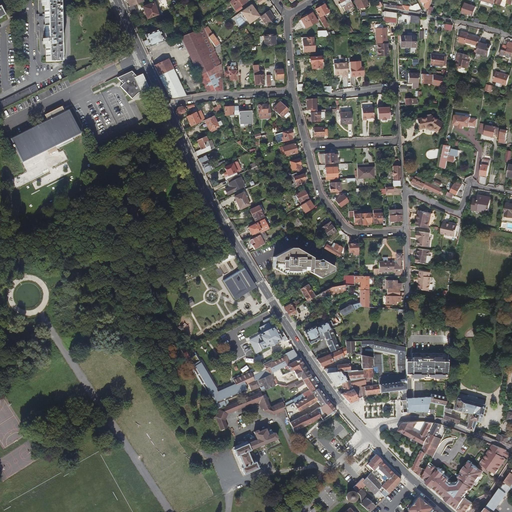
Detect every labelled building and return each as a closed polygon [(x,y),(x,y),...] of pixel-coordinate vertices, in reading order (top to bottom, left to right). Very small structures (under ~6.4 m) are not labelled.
[(58,0),(41,0),(42,6),(45,6),(45,38),(42,38),(43,44),(46,44),(46,61),(61,61),(58,0)] [(241,6),(248,1),(246,0),(231,0),(229,2),(235,10),(241,6)] [(353,7),(348,0),(337,0),(342,8),(340,9),(343,13),(353,7)] [(369,6),(365,0),(355,0),(353,2),(357,9),(365,9),(364,8),(369,6)] [(157,14),(153,2),(143,6),(147,18),(157,14)] [(473,15),(474,10),(467,7),(468,5),(464,3),(461,12),(465,14),(466,13),(473,15)] [(136,10),(135,9),(137,8),(136,4),(127,7),(130,13),(136,10)] [(255,14),(257,13),(251,5),(241,12),(249,24),(258,18),(255,14)] [(324,5),(315,10),(318,15),(317,16),(317,17),(324,29),(327,27),(322,18),(321,18),(320,17),(328,12),(324,5)] [(265,25),(274,19),(269,11),(260,17),(265,25)] [(396,23),(396,13),(384,11),(383,16),(382,22),(396,23)] [(238,27),(245,23),(240,13),(232,17),(238,27)] [(306,28),(317,22),(312,13),(301,19),(306,28)] [(419,24),(419,17),(410,16),(410,23),(419,24)] [(167,40),(163,29),(159,30),(158,29),(154,31),(153,30),(149,31),(149,33),(145,35),(141,26),(137,28),(145,47),(149,45),(150,47),(164,42),(163,41),(167,40)] [(221,64),(213,49),(207,35),(203,28),(181,38),(207,92),(211,91),(223,91),(221,64)] [(388,56),(387,44),(386,44),(386,34),(387,34),(386,28),(383,28),(375,28),(376,44),(377,44),(377,57),(388,56)] [(480,43),(481,39),(468,35),(469,34),(461,32),(459,42),(466,44),(466,43),(479,46),(480,43)] [(219,44),(212,34),(208,37),(215,47),(219,44)] [(275,45),(275,35),(264,35),(264,36),(260,37),(261,46),(264,45),(264,46),(268,46),(275,45)] [(415,48),(415,37),(400,37),(400,48),(415,48)] [(315,52),(314,41),(303,42),(303,53),(315,52)] [(511,57),(511,42),(510,42),(508,46),(505,45),(501,56),(504,57),(505,55),(511,57)] [(488,56),(492,46),(480,43),(479,46),(477,53),(481,54),(488,56)] [(468,69),(470,61),(469,61),(470,56),(459,53),(457,58),(459,59),(458,62),(456,67),(462,69),(462,67),(468,69)] [(444,66),(446,56),(440,56),(440,55),(431,54),(430,66),(442,67),(442,66),(444,66)] [(253,64),(252,57),(243,57),(243,65),(253,64)] [(322,69),(321,58),(310,58),(310,65),(311,65),(311,70),(322,69)] [(185,96),(168,59),(154,65),(168,97),(174,98),(185,96)] [(334,60),(335,75),(342,74),(342,77),(348,77),(347,59),(334,60)] [(351,77),(361,76),(360,65),(358,66),(357,63),(356,62),(349,63),(350,66),(351,77)] [(236,80),(236,66),(235,67),(229,67),(228,67),(228,71),(224,71),(224,76),(229,76),(229,80),(236,80)] [(148,88),(142,73),(136,76),(133,69),(116,77),(122,83),(119,86),(132,99),(136,94),(137,92),(139,91),(140,91),(141,92),(148,88)] [(282,78),(281,69),(273,70),(275,79),(282,78)] [(507,86),(509,76),(496,72),(493,82),(496,83),(495,86),(500,87),(501,84),(507,86)] [(418,83),(418,74),(408,73),(408,83),(412,83),(418,83)] [(264,85),(263,75),(256,76),(254,76),(255,85),(264,85)] [(433,84),(433,75),(421,75),(421,84),(433,84)] [(34,84),(0,101),(0,109),(37,91),(34,84)] [(316,109),(316,99),(306,100),(307,109),(310,109),(316,109)] [(281,117),(287,110),(279,102),(272,109),(281,117)] [(270,106),(267,106),(267,104),(257,105),(258,114),(259,114),(259,119),(271,118),(270,106)] [(14,146),(22,163),(47,151),(47,152),(55,148),(56,148),(72,140),(71,139),(80,134),(68,110),(64,112),(61,106),(44,114),(47,120),(10,138),(13,144),(11,145),(13,147),(14,146)] [(239,113),(238,106),(224,107),(225,116),(239,115),(239,113)] [(184,112),(182,107),(177,107),(175,111),(176,112),(177,115),(184,112)] [(389,118),(389,107),(377,108),(378,119),(381,119),(381,120),(386,120),(386,119),(389,118)] [(373,114),(373,108),(361,108),(362,120),(366,120),(366,119),(373,118),(373,114)] [(324,118),(324,112),(336,112),(336,109),(331,109),(316,110),(316,109),(310,109),(311,117),(311,121),(311,122),(320,121),(320,118),(324,118)] [(204,120),(200,112),(196,114),(195,113),(186,117),(191,126),(202,121),(204,120)] [(252,123),(251,112),(239,113),(239,115),(239,124),(252,123)] [(352,123),(351,113),(339,113),(339,122),(340,122),(341,124),(352,123)] [(476,128),(477,120),(472,119),(472,118),(471,117),(469,115),(466,115),(465,116),(455,115),(453,125),(459,126),(459,128),(464,129),(464,127),(469,128),(470,127),(476,128)] [(224,124),(222,120),(217,123),(213,116),(204,120),(202,121),(205,128),(207,127),(209,132),(210,131),(211,133),(217,130),(216,128),(224,124)] [(442,124),(432,117),(417,120),(418,129),(426,127),(426,128),(427,129),(428,130),(429,130),(430,130),(431,130),(432,129),(437,132),(442,124)] [(144,121),(92,147),(95,153),(133,134),(136,139),(149,132),(144,121)] [(497,137),(499,127),(480,124),(479,134),(494,137),(494,136),(497,137)] [(327,136),(327,130),(323,130),(323,128),(314,128),(314,137),(327,136)] [(505,143),(508,130),(502,129),(499,142),(505,143)] [(292,139),(291,136),(293,136),(291,130),(280,133),(282,138),(279,138),(281,143),(292,140),(292,139)] [(215,148),(213,144),(210,146),(208,141),(206,136),(197,141),(201,150),(195,152),(197,156),(215,148)] [(454,157),(454,156),(458,157),(459,150),(452,149),(451,152),(449,152),(451,146),(447,145),(448,142),(446,142),(441,166),(446,169),(447,161),(454,162),(455,159),(455,158),(454,157)] [(492,148),(493,144),(485,143),(484,152),(486,153),(487,147),(492,148)] [(297,153),(295,144),(283,147),(285,157),(297,153)] [(336,159),(336,153),(319,154),(322,164),(339,163),(339,159),(336,159)] [(213,166),(210,160),(215,157),(214,155),(209,157),(208,154),(198,159),(205,174),(228,163),(227,160),(213,166)] [(302,171),(299,159),(289,162),(292,171),(296,170),(297,173),(302,171)] [(488,176),(490,161),(483,159),(480,175),(488,176)] [(400,185),(399,160),(394,160),(395,167),(390,168),(391,182),(394,182),(394,186),(401,186),(400,185)] [(238,176),(236,172),(240,170),(236,162),(224,168),(226,173),(228,176),(224,178),(225,182),(226,181),(238,176)] [(335,177),(334,168),(331,168),(331,167),(322,168),(322,171),(326,171),(326,180),(337,179),(337,177),(335,177)] [(373,178),(373,167),(357,168),(358,179),(373,178)] [(304,183),(303,180),(305,180),(303,175),(297,176),(296,173),(293,174),(288,176),(293,188),(300,185),(300,184),(304,183)] [(244,188),(238,176),(226,181),(230,188),(224,191),(226,196),(244,188)] [(437,187),(415,176),(414,179),(413,178),(411,183),(422,189),(423,187),(433,191),(437,187)] [(462,185),(455,182),(450,192),(459,196),(461,192),(459,191),(462,185)] [(339,192),(339,188),(341,188),(341,184),(331,184),(331,188),(330,188),(330,192),(334,192),(334,195),(339,194),(339,192)] [(308,198),(304,191),(295,195),(301,206),(307,202),(305,199),(308,198)] [(250,205),(245,193),(235,197),(237,201),(238,201),(241,209),(250,205)] [(348,201),(344,197),(346,196),(344,194),(336,201),(341,207),(348,201)] [(488,213),(491,198),(479,196),(479,199),(478,203),(474,202),(472,210),(488,213)] [(313,207),(309,200),(307,202),(301,206),(301,207),(305,213),(313,207)] [(259,207),(250,211),(255,221),(264,217),(262,214),(266,213),(262,205),(259,207)] [(381,223),(380,210),(372,210),(373,223),(381,223)] [(390,222),(393,222),(393,223),(398,222),(402,222),(401,210),(389,210),(390,222)] [(362,224),(361,214),(357,214),(357,211),(349,211),(350,218),(353,218),(354,222),(357,221),(357,224),(362,224)] [(429,228),(432,213),(428,212),(425,211),(421,211),(420,218),(418,218),(416,225),(429,228)] [(371,222),(370,213),(361,214),(362,224),(362,225),(367,224),(367,222),(371,222)] [(293,227),(300,221),(298,218),(290,224),(292,226),(293,227)] [(268,230),(264,220),(248,228),(251,235),(254,234),(255,236),(265,231),(266,231),(268,230)] [(296,230),(303,225),(300,221),(293,227),(296,230)] [(456,232),(457,225),(448,223),(448,222),(444,221),(442,231),(442,233),(455,236),(456,232)] [(335,231),(330,225),(332,224),(330,222),(321,228),(328,237),(335,231)] [(429,239),(430,233),(418,231),(417,238),(419,238),(417,245),(430,247),(431,239),(429,239)] [(249,241),(254,250),(264,244),(263,241),(268,238),(265,232),(259,235),(249,241)] [(336,244),(333,249),(330,247),(326,244),(326,246),(323,249),(338,258),(341,254),(339,252),(342,248),(336,244)] [(357,252),(357,244),(348,244),(349,252),(354,252),(357,252)] [(334,271),(334,266),(330,264),(326,264),(326,262),(319,262),(319,260),(312,260),(312,258),(308,258),(308,255),(304,255),(304,253),(299,253),(299,250),(295,250),(295,248),(290,248),(290,250),(286,250),(286,252),(282,252),(282,255),(277,255),(277,257),(273,257),(273,268),(277,268),(277,271),(281,271),(281,273),(299,273),(299,272),(303,272),(303,271),(311,271),(315,271),(315,273),(315,275),(325,275),(325,273),(329,273),(329,271),(333,271),(334,271)] [(430,256),(431,250),(419,248),(419,252),(418,256),(417,255),(416,261),(426,263),(427,255),(430,256)] [(234,258),(233,257),(235,255),(233,252),(220,258),(222,263),(234,258)] [(400,273),(399,261),(403,261),(402,256),(401,256),(401,254),(396,254),(396,259),(397,259),(397,264),(393,264),(393,262),(379,262),(379,269),(374,269),(375,276),(382,276),(381,271),(395,271),(395,275),(399,275),(399,273),(400,273)] [(255,287),(243,268),(224,281),(235,299),(255,287)] [(429,286),(430,277),(429,277),(430,272),(419,271),(418,280),(419,280),(419,282),(418,285),(429,286)] [(368,307),(368,276),(359,276),(355,276),(355,281),(355,282),(360,282),(362,282),(362,286),(360,286),(360,300),(351,305),(350,305),(340,311),(339,312),(340,318),(360,307),(368,307)] [(400,289),(400,284),(395,284),(395,283),(395,280),(384,280),(385,289),(386,289),(386,292),(397,292),(397,289),(398,289),(400,289)] [(310,292),(307,285),(299,289),(305,301),(313,297),(310,292)] [(343,293),(343,286),(330,288),(329,289),(322,293),(324,298),(332,295),(333,295),(343,293)] [(400,300),(400,296),(398,296),(397,296),(397,292),(386,292),(386,296),(385,296),(385,305),(395,305),(395,302),(395,300),(400,300)] [(290,304),(283,308),(289,317),(295,313),(292,308),(296,306),(294,302),(290,304)] [(317,336),(331,329),(333,328),(342,324),(340,321),(334,324),(332,320),(319,327),(318,326),(315,327),(315,326),(304,331),(311,345),(319,341),(317,336)] [(262,333),(257,335),(261,342),(257,344),(260,350),(269,346),(269,347),(278,342),(282,340),(275,326),(271,329),(268,323),(259,328),(262,333)] [(340,344),(333,328),(331,329),(338,345),(340,344)] [(338,345),(331,329),(317,336),(319,341),(319,342),(324,340),(324,339),(325,338),(330,352),(339,348),(338,345)] [(405,390),(405,380),(405,376),(405,362),(405,359),(406,348),(373,341),(363,341),(363,343),(362,348),(372,347),(398,353),(400,353),(400,356),(398,356),(398,367),(399,376),(382,378),(381,355),(375,355),(375,358),(375,369),(372,369),(372,373),(378,373),(379,385),(379,393),(405,390)] [(355,343),(356,342),(345,342),(346,347),(346,353),(349,353),(355,353),(355,352),(355,343)] [(333,362),(344,357),(343,355),(341,349),(330,354),(333,362)] [(333,362),(330,354),(316,360),(322,367),(333,362)] [(372,369),(372,358),(361,355),(361,371),(363,371),(363,369),(372,369)] [(278,364),(287,359),(285,356),(274,362),(276,365),(278,364)] [(271,374),(279,370),(300,360),(298,358),(289,363),(287,359),(278,364),(279,366),(277,367),(276,365),(274,362),(267,365),(268,367),(255,372),(254,371),(240,377),(245,386),(248,385),(259,380),(270,375),(271,374)] [(447,377),(448,364),(444,364),(444,362),(441,362),(441,361),(433,360),(433,362),(420,361),(420,359),(412,359),(412,361),(412,367),(414,367),(414,378),(420,379),(433,379),(438,379),(443,379),(443,377),(447,377)] [(294,370),(303,365),(302,363),(300,360),(279,370),(280,372),(282,371),(286,369),(287,371),(288,370),(289,372),(293,370),(294,370)] [(414,378),(414,367),(412,367),(412,361),(409,361),(409,362),(405,362),(405,376),(408,376),(408,378),(414,378)] [(310,377),(303,365),(294,370),(293,370),(297,378),(298,378),(300,377),(302,380),(310,377)] [(372,378),(372,373),(372,369),(363,369),(363,371),(363,378),(365,378),(372,378)] [(363,378),(363,371),(361,371),(356,371),(350,370),(347,371),(350,379),(363,378)] [(335,385),(347,381),(341,372),(337,372),(336,373),(326,374),(335,385)] [(278,385),(275,380),(273,381),(270,375),(259,380),(248,385),(251,390),(259,387),(261,392),(263,391),(278,385)] [(245,386),(240,377),(236,379),(240,388),(245,386)] [(294,405),(312,395),(311,393),(318,388),(315,384),(310,377),(302,380),(295,383),(296,386),(297,387),(305,384),(308,391),(291,400),(293,403),(294,405)] [(344,392),(352,387),(352,386),(349,380),(347,381),(335,385),(336,387),(340,385),(344,392)] [(375,386),(366,387),(365,395),(379,393),(379,385),(375,386)] [(358,399),(352,387),(344,392),(341,394),(350,403),(358,399)] [(328,402),(321,393),(318,388),(311,393),(312,395),(294,405),(299,412),(317,401),(320,407),(322,406),(328,402)] [(216,419),(221,430),(228,428),(226,421),(228,414),(238,410),(240,409),(245,407),(247,406),(250,405),(260,401),(263,409),(264,411),(274,415),(277,414),(279,413),(282,412),(284,411),(285,411),(284,408),(286,408),(285,407),(284,404),(283,401),(282,402),(280,403),(271,407),(265,394),(262,395),(261,392),(226,406),(224,402),(214,406),(217,412),(216,416),(214,417),(214,420),(216,419)] [(445,404),(445,399),(431,396),(430,398),(429,398),(429,402),(445,406),(445,404)] [(429,402),(429,398),(418,399),(419,412),(427,412),(429,402)] [(480,423),(485,405),(457,398),(455,411),(468,414),(467,415),(469,416),(467,422),(467,424),(465,423),(464,426),(466,426),(465,428),(472,431),(475,422),(480,423)] [(419,412),(418,399),(405,399),(404,401),(404,405),(405,411),(419,412)] [(261,410),(263,409),(260,401),(250,405),(251,407),(259,404),(261,410)] [(336,410),(328,402),(322,406),(320,407),(319,408),(323,413),(327,410),(330,414),(336,410)] [(460,419),(454,417),(454,416),(451,415),(452,410),(445,408),(446,419),(458,424),(459,423),(460,419)] [(310,424),(312,423),(318,418),(321,416),(320,415),(316,410),(316,409),(308,414),(307,414),(290,422),(292,426),(294,432),(310,424)] [(240,418),(237,411),(230,414),(233,421),(240,418)] [(418,425),(418,422),(403,422),(399,430),(417,441),(424,445),(428,437),(426,436),(421,433),(418,432),(418,425)] [(426,436),(433,423),(427,422),(421,433),(426,436)] [(437,437),(440,431),(439,431),(442,425),(435,423),(430,433),(437,437)] [(234,449),(234,450),(236,456),(238,455),(243,467),(242,468),(244,474),(258,468),(256,462),(253,463),(248,451),(278,438),(276,432),(275,432),(273,432),(272,428),(271,429),(272,432),(268,434),(266,430),(266,429),(259,432),(258,430),(254,432),(256,437),(247,441),(246,439),(240,442),(241,444),(233,447),(234,449)] [(433,456),(441,439),(437,437),(430,433),(428,437),(424,445),(422,450),(426,452),(431,455),(433,456)] [(507,444),(509,437),(502,434),(502,435),(499,441),(499,442),(507,444)] [(484,470),(499,447),(494,445),(479,467),(484,470)] [(495,475),(506,459),(503,457),(504,455),(509,458),(511,454),(507,452),(508,450),(499,447),(484,470),(482,472),(483,472),(486,468),(495,475)] [(419,466),(426,452),(422,450),(414,464),(419,466)] [(370,511),(375,507),(366,498),(365,494),(361,489),(363,487),(365,489),(367,487),(374,494),(378,491),(384,498),(389,493),(400,480),(396,476),(394,474),(387,467),(382,462),(376,467),(380,471),(374,477),(371,473),(364,480),(363,478),(353,488),(359,495),(360,498),(359,504),(368,511),(370,511)] [(433,478),(434,476),(432,475),(436,467),(431,462),(426,471),(426,472),(421,478),(427,483),(432,477),(433,478)] [(460,478),(470,463),(469,462),(466,467),(465,466),(461,471),(462,472),(459,477),(460,478)] [(470,490),(482,472),(478,469),(470,463),(460,478),(461,479),(457,484),(456,484),(446,499),(457,509),(465,497),(464,497),(469,490),(470,490)] [(419,466),(414,464),(412,469),(421,478),(426,472),(426,471),(419,466)] [(446,499),(456,484),(452,484),(448,480),(450,479),(444,474),(445,473),(441,469),(440,470),(436,467),(432,475),(434,476),(433,478),(432,477),(427,483),(446,499)] [(506,496),(511,488),(511,486),(505,481),(499,490),(505,495),(506,496)] [(490,511),(489,511),(491,508),(494,510),(505,495),(499,490),(484,510),(482,511),(490,511)] [(353,491),(352,491),(350,491),(349,491),(347,492),(346,494),(346,495),(345,496),(346,498),(346,499),(347,501),(348,502),(349,502),(351,503),(352,503),(354,502),(355,502),(356,501),(357,499),(357,498),(357,496),(357,495),(357,494),(356,492),(354,492),(353,491)] [(408,509),(405,511),(436,511),(437,511),(417,496),(407,509),(408,509)] [(461,511),(465,511),(473,503),(465,497),(457,509),(461,511)]
